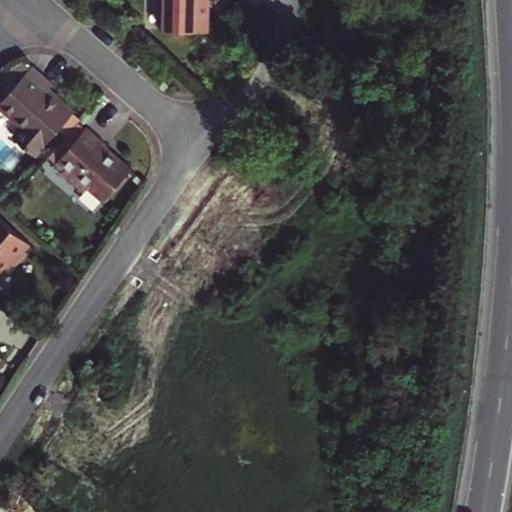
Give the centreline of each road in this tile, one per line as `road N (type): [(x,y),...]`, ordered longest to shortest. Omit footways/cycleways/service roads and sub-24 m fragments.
road 1 (residential): [(0,440),(137,232),(203,148)]
road 2 (motorway): [(511,281),(482,511)]
road 3 (residential): [(29,3),(203,148)]
road 4 (residential): [(203,148),(266,70),(297,0)]
